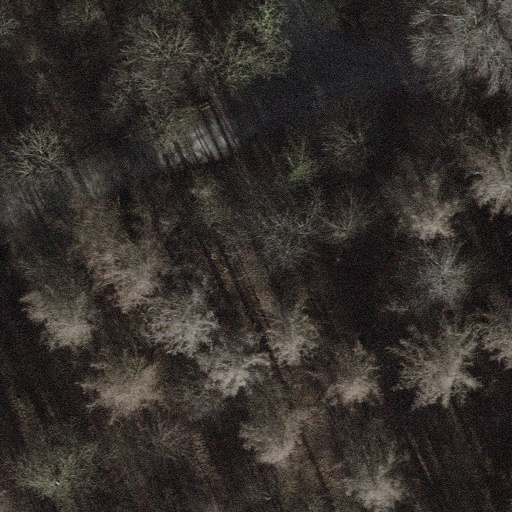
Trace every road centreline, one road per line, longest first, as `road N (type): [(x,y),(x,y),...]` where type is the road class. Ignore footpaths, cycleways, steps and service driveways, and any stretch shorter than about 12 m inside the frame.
road 1 (track): [(0,210),(114,178),(301,108)]
road 2 (track): [(511,28),(301,108)]
